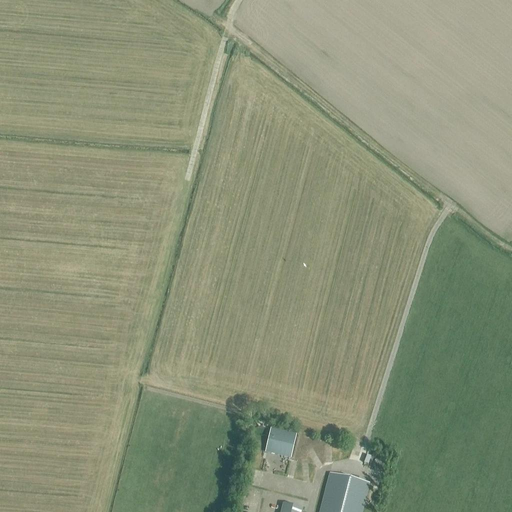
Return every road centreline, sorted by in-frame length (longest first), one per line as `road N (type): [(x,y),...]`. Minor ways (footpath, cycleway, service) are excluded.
road 1 (track): [(192,3),(448,205)]
road 2 (track): [(448,205),(432,231),(360,463)]
road 3 (track): [(140,381),(367,440)]
road 4 (track): [(186,179),(227,25),(241,0)]
